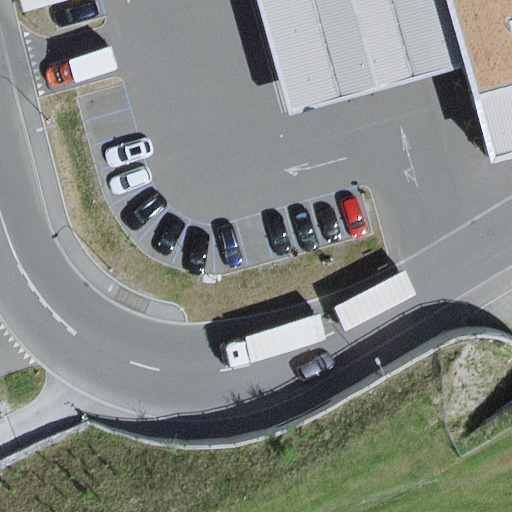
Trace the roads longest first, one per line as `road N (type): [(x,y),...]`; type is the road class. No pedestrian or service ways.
road 1 (unclassified): [(511,245),(384,324),(283,365),(216,379),(113,361),(72,328),(14,252),(0,207)]
road 2 (track): [(113,361),(67,400),(0,436)]
